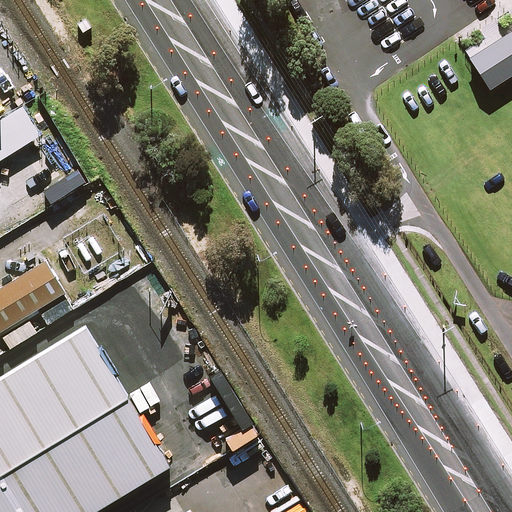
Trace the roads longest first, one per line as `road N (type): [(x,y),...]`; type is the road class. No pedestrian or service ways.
road 1 (secondary): [(460,511),(137,0)]
road 2 (secondary): [(192,0),(511,506)]
